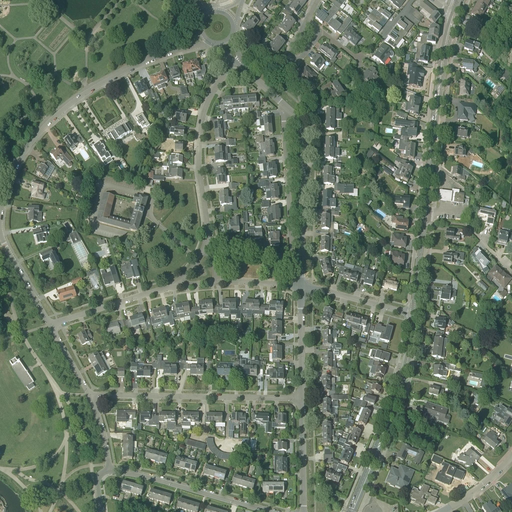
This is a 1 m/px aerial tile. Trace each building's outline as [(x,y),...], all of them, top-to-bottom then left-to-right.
[(275,2),(272,0),(266,0),(260,0),(258,3),(265,9),(267,6),(269,7),(271,5),(272,5),(275,2)] [(302,0),(296,0),(297,0),(294,3),(301,9),(306,3),(302,0)] [(339,10),(341,12),(342,10),(340,8),(346,0),(345,0),(332,0),(334,2),(332,4),(334,6),(339,10)] [(399,9),(400,7),(405,0),(391,0),(390,2),(399,9)] [(479,0),(478,3),(487,8),(489,9),(490,5),(492,5),(491,2),(489,2),(486,0),(479,0)] [(433,24),(434,25),(440,18),(435,13),(437,10),(425,1),(420,7),(423,9),(419,13),(421,15),(424,17),(433,25),(433,24)] [(265,9),(258,3),(253,9),(260,14),(258,18),(264,22),(267,19),(262,16),(264,13),(262,12),(265,9)] [(284,9),(285,10),(290,14),(292,11),(297,15),(301,9),(294,3),(292,6),(290,5),(288,7),(286,6),(284,9)] [(478,3),(475,9),(483,13),(485,9),(486,9),(487,8),(478,3)] [(332,19),(338,12),(339,10),(334,6),(326,16),(321,12),(318,10),(315,15),(316,15),(316,14),(318,16),(315,19),(322,24),(324,22),(327,25),(332,19)] [(371,14),(381,22),(380,21),(384,17),(388,21),(391,17),(388,15),(389,13),(390,13),(386,10),(385,10),(384,12),(380,9),(378,12),(374,9),(371,14)] [(479,21),(483,13),(475,9),(472,15),(474,16),(474,18),(470,26),(474,28),(478,20),(479,21)] [(282,13),(285,16),(281,21),(283,23),(291,29),(295,23),(288,18),(291,15),(290,14),(285,10),(282,13)] [(379,33),(382,29),(377,26),(380,21),(381,22),(371,14),(367,18),(371,21),(368,25),(372,28),(371,29),(370,29),(375,33),(375,32),(376,31),(379,33)] [(252,17),(247,23),(254,29),(257,26),(259,27),(261,25),(262,26),(264,22),(258,18),(256,21),(252,17)] [(348,17),(341,26),(335,21),(334,21),(332,19),(327,25),(330,27),(329,28),(336,33),(337,32),(341,35),(352,21),(348,17)] [(398,33),(404,37),(413,25),(406,20),(402,24),(400,22),(397,26),(401,29),(398,33)] [(254,29),(247,23),(243,29),(246,32),(244,35),(250,40),(253,37),(252,36),(254,33),(256,30),(254,29)] [(286,35),(291,29),(283,23),(281,26),(279,25),(277,27),(276,27),(274,30),(280,35),(282,32),(286,35)] [(439,33),(439,29),(434,25),(433,24),(433,25),(430,28),(429,32),(429,34),(430,34),(422,34),(422,37),(429,38),(438,39),(439,33)] [(342,38),(347,42),(348,41),(349,42),(355,47),(360,40),(353,34),(355,31),(351,28),(342,38)] [(278,38),(280,35),(274,30),(271,33),(275,37),(273,39),(276,41),(273,44),(280,49),(285,43),(278,38)] [(404,37),(398,33),(394,30),(391,33),(388,37),(390,39),(387,43),(385,41),(384,42),(395,49),(404,37)] [(421,38),(420,44),(424,45),(430,46),(430,45),(429,45),(430,43),(435,44),(436,39),(438,40),(438,39),(429,38),(422,37),(422,38),(421,38)] [(482,46),(478,45),(474,44),(467,42),(464,49),(469,51),(468,53),(478,56),(482,46)] [(424,48),(424,45),(420,44),(416,43),(416,47),(417,47),(416,54),(429,56),(430,49),(424,48)] [(275,55),(280,49),(273,44),(271,47),(269,45),(267,48),(266,47),(263,50),(269,55),(271,52),(275,55)] [(318,50),(322,53),(331,60),(330,61),(333,64),(337,60),(335,59),(336,58),(336,57),(339,54),(334,50),(335,50),(334,50),(329,46),(329,47),(328,47),(325,44),(324,46),(322,45),(321,46),(319,49),(318,50)] [(393,53),(390,51),(383,45),(380,49),(379,48),(377,51),(378,52),(374,57),(377,59),(377,60),(377,61),(378,61),(378,62),(379,61),(384,64),(390,57),(391,57),(392,57),(393,56),(393,55),(393,54),(393,53)] [(323,64),(325,62),(315,54),(313,57),(314,58),(310,63),(320,71),(324,66),(323,64)] [(429,56),(416,54),(415,61),(413,61),(413,65),(423,66),(421,66),(421,63),(427,64),(429,56)] [(466,71),(472,72),(474,73),(475,73),(476,73),(476,72),(476,71),(476,70),(479,67),(474,62),(463,61),(462,69),(460,68),(459,74),(466,75),(466,71)] [(190,64),(193,79),(194,79),(192,74),(196,73),(197,77),(205,75),(206,71),(205,70),(204,70),(203,67),(199,68),(198,65),(198,64),(197,65),(197,64),(196,62),(193,63),(192,63),(190,64)] [(183,69),(186,80),(186,81),(193,79),(190,64),(189,64),(187,64),(186,65),(183,66),(184,68),(183,69)] [(409,86),(411,86),(420,88),(422,78),(423,78),(424,74),(423,74),(423,72),(416,71),(417,65),(410,64),(408,76),(410,76),(409,86)] [(171,70),(170,71),(171,76),(169,77),(171,83),(174,82),(173,81),(178,79),(178,80),(180,79),(177,68),(175,69),(174,68),(171,70),(170,70),(171,70)] [(311,83),(317,76),(311,71),(310,72),(306,68),(301,73),(300,72),(297,77),(299,79),(299,80),(300,80),(301,81),(302,81),(305,83),(307,80),(311,83)] [(377,77),(378,74),(375,73),(375,72),(371,69),(368,73),(366,72),(361,81),(365,83),(366,82),(371,85),(374,82),(377,84),(380,79),(377,77)] [(510,73),(506,70),(502,76),(505,79),(505,80),(507,81),(510,76),(509,75),(510,73)] [(160,73),(156,75),(160,84),(163,82),(164,85),(167,83),(166,81),(167,81),(164,73),(161,74),(160,73)] [(160,84),(156,75),(153,76),(152,78),(150,79),(153,86),(154,89),(158,87),(159,90),(162,89),(160,84)] [(460,95),(468,95),(469,81),(461,80),(460,95)] [(151,89),(147,91),(142,81),(136,84),(137,85),(135,86),(139,95),(144,93),(146,97),(149,96),(151,99),(155,98),(153,95),(151,89)] [(332,85),(331,82),(320,89),(322,92),(332,86),(335,90),(330,94),(332,93),(336,99),(338,98),(345,93),(337,82),(332,85)] [(495,101),(498,97),(505,89),(501,86),(498,89),(497,88),(495,90),(497,92),(492,98),(495,101)] [(188,95),(188,94),(185,87),(178,87),(181,96),(183,95),(183,96),(188,95)] [(259,107),(259,101),(256,102),(256,97),(255,97),(254,96),(252,96),(252,97),(247,97),(248,104),(248,109),(253,109),(253,106),(256,106),(256,107),(259,107)] [(247,97),(239,98),(240,105),(240,109),(248,109),(248,104),(247,97)] [(231,106),(232,110),(240,109),(240,105),(239,98),(231,99),(232,106),(231,106)] [(418,100),(410,98),(409,105),(419,107),(420,101),(418,100)] [(232,110),(231,106),(232,106),(231,99),(223,99),(223,104),(220,105),(221,110),(225,110),(224,109),(228,108),(228,111),(232,110)] [(475,106),(473,101),(464,100),(464,104),(459,104),(458,120),(467,121),(468,114),(475,115),(475,106)] [(408,112),(414,113),(414,115),(418,116),(418,113),(419,107),(409,105),(406,104),(405,112),(408,112)] [(339,111),(334,110),(327,110),(326,120),(334,120),(341,120),(341,115),(339,115),(339,111)] [(177,112),(176,120),(182,122),(182,121),(182,120),(186,121),(187,115),(187,114),(177,112)] [(143,114),(139,117),(138,117),(137,117),(136,117),(136,118),(136,119),(138,123),(137,123),(139,126),(140,126),(142,129),(149,125),(144,118),(145,117),(143,114)] [(261,127),(264,127),(271,126),(271,118),(262,119),(263,123),(261,123),(261,127)] [(417,131),(417,124),(399,122),(398,126),(407,127),(406,130),(417,131)] [(215,132),(225,131),(226,131),(226,126),(225,123),(223,123),(214,124),(215,132)] [(132,132),(130,129),(127,125),(127,124),(120,129),(121,129),(115,133),(115,132),(110,135),(115,143),(118,147),(123,143),(121,139),(126,136),(127,139),(133,135),(132,132)] [(174,135),(174,136),(183,137),(184,130),(177,129),(177,126),(172,126),(171,130),(170,130),(170,134),(174,135)] [(271,126),(264,127),(265,132),(262,132),(262,136),(272,135),(271,126)] [(457,134),(457,138),(461,138),(461,139),(464,139),(465,138),(468,139),(468,134),(467,134),(468,129),(464,128),(464,129),(460,129),(461,129),(461,130),(458,130),(457,130),(457,131),(456,131),(456,132),(456,133),(457,133),(457,134)] [(411,139),(411,137),(416,138),(417,131),(406,130),(402,129),(401,137),(403,138),(402,141),(407,141),(407,138),(411,139)] [(225,136),(225,131),(215,132),(215,140),(224,140),(224,136),(225,136)] [(75,147),(81,142),(78,138),(75,140),(74,138),(74,139),(73,139),(72,137),(69,139),(68,137),(64,140),(68,145),(67,145),(69,148),(70,147),(72,151),(76,149),(75,147)] [(182,151),(183,144),(178,144),(173,144),(173,140),(169,140),(164,140),(164,143),(171,143),(170,151),(182,151)] [(407,144),(407,141),(402,141),(400,141),(401,141),(400,147),(400,151),(403,152),(406,152),(415,152),(415,149),(415,145),(407,144)] [(105,158),(106,161),(109,159),(111,162),(118,158),(117,156),(113,151),(107,155),(104,151),(105,150),(103,146),(102,147),(100,143),(99,143),(98,143),(97,143),(97,144),(97,145),(92,148),(94,151),(95,150),(101,160),(105,158)] [(274,149),(274,145),(272,145),(272,143),(265,143),(260,144),(260,151),(263,150),(274,149)] [(226,148),(223,148),(215,149),(215,156),(227,155),(226,148)] [(460,158),(464,158),(464,157),(467,157),(468,156),(469,154),(467,153),(467,151),(466,151),(466,150),(462,150),(462,149),(456,148),(456,149),(455,149),(455,156),(460,157),(460,158)] [(265,157),(267,157),(273,156),(273,154),(274,153),(274,149),(263,150),(260,151),(260,159),(258,159),(258,162),(265,161),(265,157)] [(325,159),(333,159),(336,159),(336,157),(339,157),(339,149),(333,149),(326,149),(325,159)] [(65,152),(62,154),(59,151),(58,151),(57,151),(56,150),(50,155),(57,162),(61,158),(63,159),(62,160),(67,165),(73,160),(65,152)] [(365,157),(368,160),(374,154),(370,150),(365,157)] [(182,162),(183,158),(175,157),(175,156),(171,156),(171,157),(171,165),(182,165),(180,165),(181,162),(182,162)] [(401,163),(400,166),(402,167),(400,171),(410,175),(413,169),(406,166),(407,162),(402,160),(402,161),(402,160),(400,163),(401,163)] [(268,164),(266,164),(265,161),(258,162),(258,165),(259,165),(260,172),(263,172),(267,172),(268,172),(276,171),(276,167),(275,167),(274,164),(268,165),(268,164)] [(52,165),(46,162),(44,165),(46,166),(44,167),(42,166),(37,174),(47,180),(55,168),(52,165)] [(166,174),(166,179),(182,179),(182,171),(177,171),(177,168),(173,168),(173,175),(166,174)] [(383,171),(385,173),(390,177),(392,174),(387,170),(385,168),(383,171)] [(464,170),(461,169),(453,168),(452,176),(458,177),(458,180),(465,181),(465,177),(464,177),(464,176),(468,176),(469,173),(464,170)] [(400,180),(400,179),(408,182),(410,175),(400,171),(398,171),(395,178),(400,180)] [(164,181),(164,177),(153,176),(153,172),(148,172),(147,179),(153,179),(153,181),(164,181)] [(331,177),(324,177),(324,181),(323,182),(323,183),(324,184),(324,185),(334,185),(334,183),(333,183),(333,180),(333,177),(331,177)] [(33,183),(32,188),(34,188),(32,197),(44,200),(45,195),(41,194),(42,190),(43,191),(44,186),(34,183),(33,183)] [(266,194),(279,193),(278,189),(277,189),(277,186),(268,187),(268,183),(261,184),(257,184),(257,188),(265,187),(266,194)] [(341,192),(341,194),(354,194),(354,189),(354,185),(339,185),(339,186),(334,185),(334,189),(341,189),(341,192)] [(459,193),(459,191),(452,190),(452,192),(451,203),(454,203),(458,204),(459,204),(463,204),(464,196),(469,197),(470,196),(464,191),(464,194),(459,193)] [(452,192),(439,191),(438,201),(451,203),(452,192)] [(115,197),(113,197),(104,195),(100,209),(101,209),(98,222),(137,233),(148,199),(138,197),(139,196),(135,195),(133,203),(136,204),(138,204),(131,225),(110,219),(111,216),(110,216),(111,212),(115,197)] [(409,209),(409,206),(409,205),(410,205),(410,203),(409,202),(410,199),(395,197),(394,204),(403,205),(403,209),(409,209)] [(222,206),(223,206),(223,208),(224,208),(224,213),(238,212),(238,209),(236,209),(235,205),(232,205),(232,198),(228,199),(220,199),(220,203),(221,203),(222,206)] [(330,204),(330,200),(323,200),(323,209),(333,209),(333,213),(339,213),(339,209),(335,209),(336,205),(330,204)] [(28,207),(29,213),(29,222),(32,222),(38,222),(41,222),(41,213),(39,213),(39,208),(29,208),(29,207),(28,207)] [(480,210),(479,215),(488,217),(486,224),(493,226),(494,221),(496,213),(480,209),(480,210)] [(266,227),(273,227),(276,227),(275,222),(279,222),(279,219),(280,219),(280,215),(271,215),(268,216),(268,224),(266,224),(266,227)] [(397,224),(396,230),(407,231),(407,228),(407,222),(403,222),(403,218),(393,217),(393,224),(397,224)] [(243,220),(240,220),(240,218),(233,219),(233,221),(229,221),(229,226),(230,226),(231,233),(239,232),(239,225),(243,225),(243,220)] [(329,223),(322,223),(321,230),(328,230),(328,234),(335,235),(335,233),(338,234),(338,231),(333,231),(333,223),(329,223)] [(41,231),(33,233),(34,238),(34,237),(37,236),(38,244),(43,243),(42,239),(44,238),(44,235),(46,234),(45,230),(48,229),(47,226),(40,227),(41,231)] [(245,232),(248,232),(248,239),(251,239),(251,240),(255,240),(255,232),(255,228),(248,229),(248,226),(245,226),(245,232)] [(463,230),(457,229),(457,233),(454,232),(446,231),(446,232),(446,233),(445,237),(446,237),(445,239),(450,239),(450,240),(459,241),(460,234),(463,234),(463,230)] [(506,245),(508,236),(509,236),(511,231),(502,229),(502,231),(499,231),(496,243),(502,245),(502,244),(506,245)] [(59,241),(60,245),(71,240),(73,245),(81,241),(76,232),(69,235),(69,236),(61,240),(59,241)] [(269,239),(266,239),(266,241),(270,241),(271,247),(279,246),(279,233),(273,234),(269,234),(269,239)] [(393,235),(392,240),(391,247),(405,248),(406,240),(400,239),(400,235),(393,235)] [(58,260),(55,255),(54,256),(52,250),(40,256),(42,260),(43,262),(50,259),(54,268),(60,265),(58,260)] [(475,254),(476,257),(475,258),(478,261),(483,270),(487,268),(486,266),(490,262),(481,253),(478,250),(475,254)] [(390,263),(392,265),(403,266),(404,257),(398,256),(398,253),(391,252),(390,257),(390,263)] [(444,254),(443,256),(442,262),(443,262),(454,264),(455,260),(463,261),(464,254),(455,252),(455,256),(444,254)] [(133,275),(134,278),(134,279),(139,277),(136,267),(139,267),(137,260),(129,263),(132,270),(127,271),(126,268),(121,269),(123,273),(124,272),(126,279),(131,277),(130,276),(133,275)] [(321,263),(323,270),(330,268),(333,267),(331,260),(328,261),(321,263)] [(342,279),(350,281),(352,274),(353,270),(344,267),(344,266),(340,265),(339,269),(343,270),(343,271),(344,272),(342,279)] [(495,267),(489,275),(503,286),(502,287),(504,288),(511,280),(495,267)] [(119,284),(114,268),(110,269),(111,273),(106,275),(104,271),(101,272),(105,285),(109,284),(108,283),(114,281),(115,285),(119,284)] [(332,275),(330,268),(323,270),(325,277),(332,275)] [(353,270),(352,274),(350,281),(356,283),(358,275),(362,276),(364,269),(360,268),(360,272),(353,270)] [(362,276),(361,279),(365,280),(364,284),(372,286),(373,283),(375,283),(377,274),(367,272),(368,269),(364,268),(364,269),(362,276)] [(398,284),(395,283),(395,279),(391,278),(391,280),(387,279),(386,281),(386,282),(381,281),(379,286),(379,287),(384,288),(384,290),(387,291),(388,289),(397,291),(396,291),(398,284)] [(60,302),(60,301),(66,299),(66,300),(76,297),(73,287),(57,292),(60,302)] [(450,293),(451,288),(443,287),(442,292),(441,292),(440,300),(450,301),(451,293),(450,293)] [(229,313),(229,310),(229,301),(222,301),(223,310),(219,310),(219,307),(217,307),(217,310),(218,314),(223,314),(225,314),(225,315),(229,315),(229,313)] [(241,314),(241,308),(236,308),(236,301),(229,301),(229,310),(229,313),(229,315),(237,316),(237,315),(241,315),(241,314)] [(241,314),(252,315),(253,302),(246,301),(246,305),(241,305),(241,308),(241,311),(241,314)] [(207,314),(206,302),(199,303),(199,308),(196,308),(194,309),(195,316),(199,315),(206,315),(206,314),(207,314)] [(253,302),(252,315),(263,315),(264,311),(264,306),(259,306),(260,302),(253,302)] [(264,311),(269,312),(276,312),(275,316),(276,316),(276,303),(270,303),(270,307),(264,306),(264,311)] [(189,309),(188,304),(182,305),(184,318),(190,317),(190,319),(195,318),(195,316),(194,309),(189,309)] [(184,318),(182,305),(175,306),(176,312),(174,312),(171,313),(173,319),(180,318),(180,319),(184,318)] [(325,311),(323,316),(331,318),(337,321),(340,314),(336,312),(335,316),(332,315),(333,311),(328,310),(329,309),(326,308),(325,308),(324,311),(325,311)] [(159,310),(162,323),(173,320),(173,319),(171,313),(171,312),(167,314),(165,309),(159,310)] [(162,323),(159,310),(152,312),(154,317),(149,319),(151,325),(156,324),(155,321),(161,319),(162,323)] [(351,327),(354,316),(346,314),(344,322),(348,323),(347,327),(351,327)] [(151,325),(149,319),(144,320),(142,315),(136,317),(139,326),(145,324),(146,327),(147,329),(151,328),(150,325),(151,325)] [(328,325),(331,318),(323,316),(321,323),(328,325)] [(360,318),(354,316),(351,327),(354,328),(353,331),(357,332),(358,325),(360,318)] [(132,328),(139,326),(136,317),(130,319),(131,325),(127,327),(129,334),(134,333),(132,328)] [(358,325),(357,332),(360,333),(361,330),(362,326),(365,327),(364,333),(368,334),(370,327),(366,326),(368,320),(360,318),(358,325)] [(434,328),(444,330),(444,331),(448,331),(448,330),(445,329),(445,326),(449,326),(449,324),(452,326),(454,324),(448,318),(445,320),(442,320),(442,321),(436,320),(435,324),(434,324),(433,328),(434,328)] [(114,335),(120,333),(117,323),(104,327),(107,335),(113,333),(114,335)] [(381,335),(380,340),(389,343),(393,328),(387,326),(386,329),(381,328),(381,326),(377,325),(374,333),(381,335)] [(88,339),(91,337),(89,332),(85,334),(85,333),(78,336),(82,346),(89,342),(88,339)] [(434,348),(441,349),(445,350),(446,350),(447,340),(442,340),(442,335),(437,335),(436,339),(435,339),(434,348)] [(334,339),(331,339),(324,339),(324,346),(328,346),(328,350),(328,351),(334,350),(336,350),(336,349),(342,349),(342,345),(336,344),(335,343),(334,343),(334,339)] [(272,348),(272,354),(281,354),(281,347),(276,348),(276,342),(272,342),(270,342),(270,346),(272,346),(272,348)] [(445,350),(441,349),(434,348),(433,358),(436,358),(440,358),(444,359),(445,350)] [(324,355),(324,362),(331,362),(335,362),(335,356),(339,356),(339,351),(334,351),(334,350),(328,351),(328,350),(327,350),(327,355),(324,355)] [(388,363),(389,358),(390,355),(388,355),(388,354),(388,355),(372,350),(370,358),(373,359),(372,360),(379,362),(379,360),(388,363)] [(98,377),(107,372),(100,359),(103,357),(101,353),(98,355),(98,354),(89,359),(96,372),(98,377)] [(15,358),(10,362),(14,367),(19,364),(15,358)] [(184,362),(184,358),(181,358),(181,360),(181,362),(178,362),(171,362),(170,375),(177,375),(177,370),(183,370),(184,362)] [(144,368),(143,378),(150,378),(150,374),(152,374),(152,369),(156,369),(156,363),(157,363),(157,362),(157,360),(155,360),(155,363),(153,363),(153,365),(144,365),(144,368)] [(210,371),(210,365),(210,360),(208,360),(208,364),(206,364),(206,365),(204,365),(204,362),(197,362),(197,367),(197,375),(203,376),(203,370),(210,371)] [(250,376),(250,362),(250,366),(246,366),(246,361),(241,361),(237,360),(237,361),(237,371),(243,371),(243,376),(250,376)] [(237,371),(237,361),(235,361),(235,363),(227,363),(227,367),(217,367),(217,376),(230,376),(230,371),(237,371)] [(170,375),(171,362),(160,362),(160,364),(159,364),(159,363),(159,362),(157,362),(157,363),(156,363),(156,369),(160,370),(163,370),(163,375),(170,375)] [(190,362),(186,362),(184,362),(183,370),(190,370),(190,375),(197,375),(197,367),(190,366),(190,362)] [(254,362),(250,362),(250,376),(257,377),(257,370),(258,370),(258,363),(255,363),(254,362)] [(331,373),(338,373),(338,370),(338,369),(336,369),(336,362),(335,362),(331,362),(324,362),(324,369),(331,369),(331,370),(331,373)] [(375,378),(376,378),(381,379),(382,376),(384,376),(386,370),(380,368),(381,364),(378,363),(373,362),(371,367),(373,368),(372,370),(375,371),(375,374),(376,374),(375,378)] [(137,364),(134,364),(131,364),(131,372),(137,372),(137,377),(143,378),(144,368),(140,368),(138,368),(137,364)] [(448,370),(444,369),(444,368),(435,367),(434,372),(433,373),(433,374),(434,375),(433,377),(441,378),(441,379),(445,380),(448,370)] [(277,371),(270,371),(266,371),(266,376),(270,376),(270,380),(277,380),(277,371)] [(366,390),(365,393),(372,395),(373,392),(378,394),(380,387),(373,385),(370,384),(367,383),(367,386),(369,386),(368,391),(366,390)] [(429,394),(437,396),(437,398),(442,399),(442,397),(444,391),(439,390),(431,387),(429,395),(429,394)] [(323,408),(334,408),(334,401),(348,401),(348,396),(337,396),(333,396),(329,396),(329,401),(323,401),(323,408)] [(376,399),(366,396),(364,402),(374,405),(373,405),(374,406),(376,399)] [(481,404),(483,398),(478,396),(477,396),(476,397),(474,401),(481,404)] [(427,404),(427,407),(423,417),(427,418),(428,416),(438,419),(437,422),(448,425),(450,418),(446,416),(447,411),(427,404)] [(511,411),(508,409),(507,410),(501,406),(499,409),(501,410),(495,419),(500,423),(507,428),(511,420),(511,411)] [(334,415),(334,408),(323,408),(323,415),(331,415),(331,416),(333,416),(333,419),(337,419),(337,415),(334,415)] [(361,417),(368,419),(370,413),(363,410),(361,417)] [(124,411),(118,411),(117,411),(117,413),(116,413),(116,415),(117,415),(117,423),(122,423),(125,423),(126,423),(126,416),(132,416),(132,418),(135,418),(135,411),(124,411)] [(159,414),(159,423),(163,423),(164,421),(167,421),(168,414),(159,414)] [(175,423),(175,420),(177,420),(177,417),(175,417),(175,414),(168,414),(167,421),(167,431),(174,431),(174,434),(179,434),(179,433),(179,426),(176,426),(176,423),(175,423)] [(183,414),(183,417),(181,417),(181,420),(183,420),(183,423),(187,423),(187,421),(191,422),(191,414),(183,414)] [(191,414),(191,422),(195,422),(195,423),(199,423),(199,414),(191,414)] [(214,422),(214,415),(206,415),(206,424),(210,424),(210,422),(214,422)] [(218,422),(218,424),(218,427),(225,427),(225,424),(222,424),(222,415),(214,415),(214,422),(218,422)] [(234,423),(238,424),(239,424),(239,415),(232,415),(232,417),(232,422),(229,422),(228,438),(233,438),(233,427),(234,427),(234,423)] [(246,415),(239,415),(239,424),(238,424),(238,426),(241,426),(241,435),(245,435),(246,425),(248,425),(248,420),(246,420),(246,415)] [(252,416),(252,421),(256,421),(256,420),(261,421),(261,423),(263,423),(263,424),(267,424),(266,434),(272,434),(272,423),(269,423),(269,416),(252,415),(252,416)] [(278,424),(278,427),(281,427),(281,425),(285,425),(285,424),(286,424),(286,421),(285,421),(285,416),(278,416),(278,417),(275,417),(275,416),(275,424),(278,424)] [(365,426),(368,419),(361,417),(358,423),(365,426)] [(351,436),(358,438),(361,432),(354,429),(351,436)] [(483,441),(484,441),(491,447),(488,450),(491,447),(494,450),(496,447),(499,444),(495,441),(499,437),(494,434),(491,431),(489,434),(488,433),(482,440),(484,441),(483,441)] [(345,445),(351,447),(353,444),(355,445),(358,438),(351,436),(349,434),(346,441),(346,442),(345,445)] [(124,437),(124,448),(132,448),(137,448),(137,442),(133,442),(133,438),(124,437)] [(283,443),(278,443),(278,452),(278,455),(285,455),(285,452),(286,452),(286,444),(283,444),(283,443)] [(466,464),(465,466),(470,468),(472,465),(472,466),(473,465),(472,465),(475,461),(476,462),(480,458),(475,454),(478,451),(469,443),(466,446),(469,449),(463,456),(460,455),(458,461),(466,464)] [(343,447),(342,449),(345,451),(343,456),(350,458),(353,452),(350,451),(351,448),(344,445),(344,448),(343,447)] [(398,458),(404,461),(407,454),(415,457),(413,463),(419,466),(424,453),(418,451),(410,448),(410,447),(408,446),(408,447),(403,445),(398,458)] [(132,459),(132,448),(124,448),(123,459),(132,459)] [(145,459),(155,462),(157,454),(147,451),(145,459)] [(157,454),(155,462),(165,465),(168,457),(157,454)] [(348,465),(350,458),(343,456),(341,462),(348,465)] [(274,467),(278,467),(278,474),(286,474),(286,460),(281,460),(281,457),(275,457),(275,461),(274,462),(274,467)] [(174,467),(184,469),(187,461),(177,458),(174,467)] [(184,469),(190,471),(195,472),(197,464),(187,461),(184,469)] [(341,476),(340,476),(342,470),(346,471),(347,468),(338,464),(337,468),(336,469),(331,481),(338,483),(341,476)] [(444,467),(437,482),(444,485),(444,486),(449,488),(451,485),(450,484),(452,478),(461,481),(464,474),(452,469),(452,467),(448,465),(447,468),(444,467)] [(400,466),(398,471),(391,469),(386,482),(390,484),(390,485),(394,487),(394,486),(404,490),(410,478),(411,479),(414,472),(407,469),(400,466)] [(203,475),(214,478),(216,470),(206,467),(203,475)] [(333,468),(331,473),(328,471),(325,478),(331,481),(336,469),(333,468)] [(214,478),(219,479),(224,481),(226,473),(216,470),(214,478)] [(232,484),(243,487),(245,479),(235,476),(232,484)] [(243,487),(248,489),(253,490),(255,482),(245,479),(243,487)] [(131,494),(133,485),(123,482),(120,491),(131,494)] [(273,484),(273,493),(284,493),(284,484),(284,483),(273,483),(273,484)] [(273,493),(273,484),(262,484),(263,493),(273,493)] [(141,497),(144,488),(133,485),(131,494),(141,497)] [(438,498),(436,497),(438,492),(433,490),(431,495),(427,494),(430,488),(423,485),(420,493),(418,492),(418,490),(413,488),(411,492),(409,491),(408,495),(412,496),(411,499),(412,499),(412,498),(416,500),(414,504),(419,506),(420,504),(423,506),(425,501),(421,499),(423,495),(430,497),(428,503),(434,506),(438,498)] [(500,493),(507,500),(509,503),(511,500),(511,496),(511,495),(511,494),(511,485),(506,490),(505,489),(500,493)] [(159,502),(162,494),(151,491),(149,499),(159,502)] [(172,497),(167,495),(162,494),(159,502),(169,505),(172,497)] [(187,511),(189,503),(179,500),(177,508),(187,511)] [(500,511),(498,508),(498,509),(495,510),(489,502),(487,504),(486,504),(485,505),(486,505),(483,507),(485,511),(487,511),(489,511),(490,511),(500,511)] [(197,511),(200,506),(189,503),(187,511),(190,511),(197,511)]
